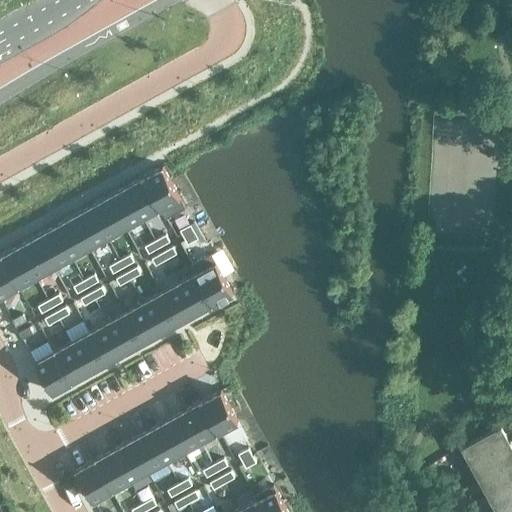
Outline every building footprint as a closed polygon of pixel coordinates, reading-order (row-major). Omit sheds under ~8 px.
[(163,165),(144,175),(161,206),(160,207),(166,217),(186,206),(163,165)] [(143,216),(160,207),(161,206),(144,175),(126,185),(143,216)] [(126,185),(108,195),(125,226),(143,216),(126,185)] [(108,195),(91,205),(108,236),(125,226),(108,195)] [(91,205),(73,215),(90,246),(108,236),(91,205)] [(73,215),(55,225),(72,256),(90,246),(73,215)] [(195,230),(191,223),(180,229),(184,236),(195,230)] [(55,225),(37,235),(54,266),(72,256),(55,225)] [(199,237),(195,230),(184,236),(188,243),(199,237)] [(170,240),(166,233),(156,239),(160,246),(170,240)] [(37,235),(19,245),(36,275),(54,266),(37,235)] [(156,239),(145,245),(149,252),(160,246),(156,239)] [(19,245),(1,254),(18,285),(36,275),(19,245)] [(167,258),(177,252),(173,245),(163,251),(167,258)] [(152,257),(156,264),(167,258),(163,251),(152,257)] [(135,260),(131,253),(120,259),(124,266),(135,260)] [(1,254),(0,255),(0,295),(18,285),(1,254)] [(195,267),(214,302),(233,291),(214,256),(195,267)] [(120,259),(110,264),(114,271),(124,266),(120,259)] [(131,278),(141,272),(138,265),(127,271),(131,278)] [(179,281),(196,312),(214,302),(195,267),(194,267),(197,271),(179,281)] [(117,277),(120,284),(131,278),(127,271),(117,277)] [(99,280),(95,273),(85,278),(88,285),(99,280)] [(85,278),(74,284),(78,291),(88,285),(85,278)] [(161,291),(178,322),(196,312),(179,281),(161,291)] [(95,298),(106,292),(102,285),(91,291),(95,298)] [(81,297),(85,304),(95,298),(91,291),(81,297)] [(144,301),(161,332),(178,322),(161,291),(144,301)] [(63,299),(59,292),(49,298),(53,305),(63,299)] [(49,298),(38,304),(42,311),(53,305),(49,298)] [(126,311),(143,341),(161,332),(144,301),(126,311)] [(60,317),(70,312),(66,305),(56,310),(60,317)] [(45,316),(49,323),(60,317),(56,310),(45,316)] [(108,320),(125,351),(143,341),(126,311),(108,320)] [(23,313),(12,318),(16,325),(27,320),(23,313)] [(90,330),(107,361),(125,351),(108,320),(90,330)] [(19,331),(23,338),(34,332),(30,325),(19,331)] [(72,340),(89,371),(107,361),(90,330),(72,340)] [(54,350),(71,381),(89,371),(72,340),(54,350)] [(36,360),(53,391),(71,381),(54,350),(36,360)] [(202,399),(219,430),(238,419),(221,388),(202,399)] [(184,409),(201,440),(219,430),(202,399),(184,409)] [(166,419),(183,449),(201,440),(184,409),(166,419)] [(148,429),(165,459),(183,449),(166,419),(148,429)] [(473,462),(509,441),(500,425),(502,424),(501,423),(461,445),(462,446),(464,445),(473,462)] [(131,438),(148,469),(165,459),(148,429),(131,438)] [(113,448),(130,479),(148,469),(131,438),(113,448)] [(482,478),(511,461),(511,446),(509,441),(473,462),(482,478)] [(253,453),(249,446),(238,452),(242,459),(253,453)] [(95,458),(112,489),(130,479),(113,448),(95,458)] [(257,460),(253,453),(242,459),(246,466),(257,460)] [(228,464),(224,456),(214,462),(218,469),(228,464)] [(76,468),(93,499),(112,489),(95,458),(76,468)] [(491,494),(511,482),(511,461),(482,478),(491,494)] [(214,462),(203,468),(207,475),(218,469),(214,462)] [(224,482),(235,476),(231,469),(221,475),(224,482)] [(210,480),(214,488),(224,482),(221,475),(210,480)] [(192,483),(189,476),(178,482),(182,489),(192,483)] [(178,482),(168,488),(171,495),(182,489),(178,482)] [(500,511),(511,504),(511,482),(491,494),(500,511)] [(257,498),(264,511),(289,511),(274,483),(255,494),(254,495),(256,499),(257,498)] [(189,501),(199,496),(195,489),(185,494),(189,501)] [(174,500),(178,507),(189,501),(185,494),(174,500)] [(157,503),(153,496),(142,502),(146,509),(157,503)] [(264,511),(257,498),(256,499),(239,508),(241,511),(264,511)] [(142,502),(132,508),(134,511),(140,511),(146,509),(142,502)]
